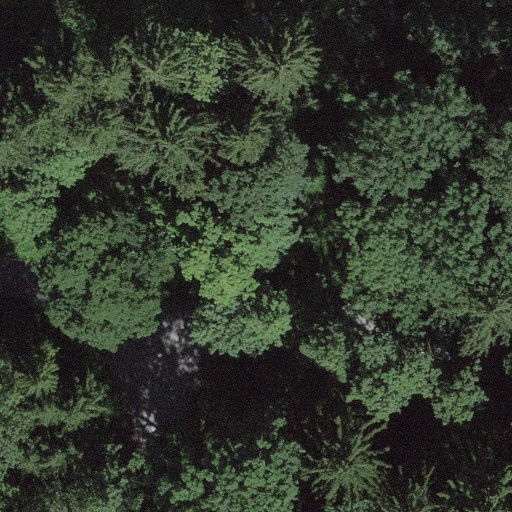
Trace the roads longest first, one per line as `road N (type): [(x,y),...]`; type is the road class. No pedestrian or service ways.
road 1 (track): [(120,344),(393,317),(511,333)]
road 2 (track): [(0,246),(120,344),(178,511)]
